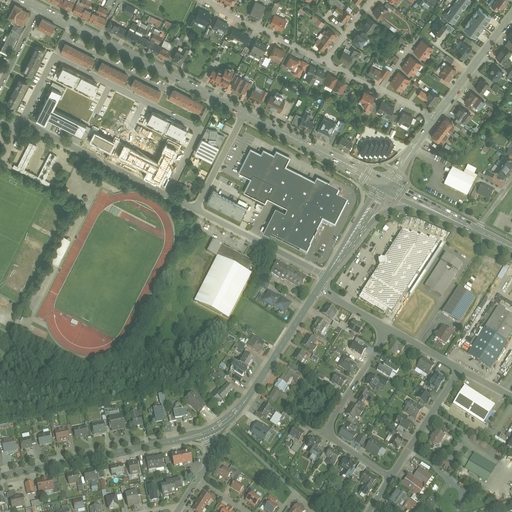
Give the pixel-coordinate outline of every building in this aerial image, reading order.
[(69,0),(65,8),(70,10),(74,3),(69,0)] [(345,5),(338,0),(328,0),(328,1),(333,5),(334,4),(337,6),(334,10),(340,14),(343,9),(342,9),(345,5)] [(456,0),(444,17),(453,23),(469,0),(456,0)] [(493,0),(490,6),(495,10),(497,8),(500,10),(503,6),(507,0),(493,0)] [(265,6),(256,2),(249,15),(258,20),(265,6)] [(13,26),(22,30),(25,24),(24,24),(27,17),(30,12),(23,9),(23,8),(19,5),(14,3),(7,17),(16,21),(13,26)] [(84,8),(76,4),(73,11),(80,15),(84,8)] [(135,8),(127,4),(124,12),(131,15),(135,8)] [(380,4),(377,8),(376,8),(373,12),(382,19),(385,15),(384,14),(387,9),(380,4)] [(274,5),(269,14),(274,17),(275,15),(278,7),(274,5)] [(92,11),(84,8),(80,15),(88,19),(92,11)] [(103,8),(101,13),(100,13),(99,15),(95,23),(103,27),(109,15),(106,14),(108,10),(103,8)] [(491,16),(479,8),(472,18),(463,29),(475,37),(491,16)] [(210,14),(200,9),(196,17),(195,20),(199,22),(199,21),(206,24),(209,19),(208,18),(210,14)] [(340,14),(337,17),(344,22),(350,14),(343,9),(340,14)] [(99,15),(92,11),(88,19),(95,23),(99,15)] [(191,15),(187,23),(193,25),(195,20),(196,17),(191,15)] [(275,15),(274,17),(270,24),(274,26),(281,29),(281,30),(286,21),(275,15)] [(153,16),(150,22),(161,26),(163,21),(153,16)] [(369,17),(362,26),(371,33),(378,24),(369,17)] [(55,24),(42,18),(38,26),(51,33),(55,24)] [(228,24),(217,19),(213,28),(224,33),(228,24)] [(324,23),(318,19),(315,23),(321,27),(324,23)] [(438,20),(436,23),(435,23),(433,26),(433,27),(431,30),(439,36),(446,26),(438,20)] [(110,21),(106,28),(123,37),(126,30),(110,21)] [(137,24),(133,23),(129,30),(133,32),(137,25),(137,24)] [(13,26),(4,44),(3,44),(2,47),(1,50),(9,54),(13,46),(14,47),(16,44),(15,43),(17,39),(21,30),(13,26)] [(237,31),(233,29),(229,37),(233,39),(234,37),(238,39),(241,33),(237,31)] [(335,34),(328,29),(326,31),(325,30),(322,34),(324,35),(322,38),(323,38),(328,42),(329,43),(335,34)] [(129,30),(128,30),(125,37),(131,40),(131,41),(135,33),(133,32),(129,30)] [(142,36),(135,33),(131,41),(138,44),(142,36)] [(154,33),(150,40),(154,43),(158,35),(154,33)] [(246,35),(241,33),(238,39),(242,42),(242,43),(246,45),(250,37),(246,35)] [(148,39),(142,36),(138,44),(144,47),(148,39)] [(472,41),(466,36),(462,41),(463,42),(468,46),(468,45),(472,41)] [(328,42),(323,38),(321,40),(319,38),(315,43),(317,44),(316,45),(323,50),(328,44),(327,43),(328,42)] [(150,40),(148,39),(144,47),(150,51),(154,43),(150,40)] [(251,49),(249,54),(255,57),(261,43),(256,40),(251,49)] [(433,48),(422,40),(418,46),(429,54),(433,48)] [(463,42),(461,45),(461,46),(459,49),(458,49),(455,53),(464,59),(472,48),(468,45),(468,46),(463,42)] [(95,58),(66,43),(61,51),(90,66),(95,58)] [(154,43),(150,51),(151,51),(151,50),(157,54),(161,46),(158,45),(154,43)] [(261,43),(255,57),(260,59),(260,60),(263,55),(267,46),(261,43)] [(37,45),(24,71),(26,72),(26,73),(31,76),(34,70),(35,70),(36,68),(35,67),(40,57),(41,57),(42,55),(42,54),(45,49),(40,46),(39,46),(37,45)] [(171,51),(161,46),(157,54),(167,59),(171,51)] [(275,46),(270,56),(272,57),(280,61),(284,51),(275,46)] [(429,54),(418,46),(413,51),(425,59),(429,54)] [(181,53),(177,51),(173,59),(180,63),(182,61),(183,61),(186,56),(189,49),(184,47),(181,53)] [(506,49),(505,50),(502,48),(499,52),(500,52),(496,57),(503,62),(502,63),(507,66),(511,61),(508,58),(510,56),(509,55),(511,52),(506,49)] [(349,54),(343,51),(339,59),(348,64),(352,56),(355,50),(352,49),(349,54)] [(355,50),(352,56),(358,59),(361,53),(355,50)] [(454,60),(447,55),(444,58),(451,63),(454,60)] [(269,58),(266,57),(263,62),(262,64),(267,66),(272,57),(270,56),(269,58)] [(421,64),(410,56),(406,62),(417,70),(421,64)] [(290,57),(289,57),(285,65),(289,67),(287,69),(290,71),(291,69),(295,71),(294,73),(299,75),(302,68),(299,67),(300,66),(297,64),(299,61),(290,57)] [(308,64),(302,61),(300,66),(299,67),(302,68),(305,70),(308,64)] [(128,75),(102,62),(98,70),(123,83),(128,75)] [(371,67),(371,66),(368,74),(378,79),(380,75),(382,71),(377,68),(379,65),(374,62),(371,67)] [(417,70),(406,62),(402,67),(413,75),(417,70)] [(456,71),(447,64),(443,69),(452,75),(456,71)] [(503,72),(493,65),(491,68),(491,69),(488,74),(487,73),(487,74),(496,81),(496,80),(499,75),(500,76),(503,72)] [(79,74),(63,66),(61,69),(58,76),(73,84),(74,83),(77,85),(76,85),(92,93),(95,86),(97,83),(81,75),(81,76),(78,74),(79,74)] [(311,66),(308,71),(307,73),(310,74),(308,79),(313,81),(313,83),(316,77),(320,80),(321,80),(322,76),(325,72),(318,68),(318,69),(311,66)] [(390,71),(384,67),(382,71),(380,75),(385,78),(390,71)] [(233,71),(226,68),(223,74),(223,75),(212,70),(209,75),(212,76),(210,79),(220,84),(220,82),(226,85),(233,71)] [(452,75),(443,69),(439,74),(448,81),(452,75)] [(410,80),(398,72),(394,77),(406,86),(410,80)] [(331,75),(328,73),(326,78),(324,81),(326,83),(326,84),(333,88),(332,88),(337,79),(331,75)] [(441,79),(433,73),(431,76),(438,82),(441,79)] [(232,86),(244,92),(244,93),(247,87),(249,82),(250,82),(249,82),(249,81),(238,76),(237,76),(237,75),(237,76),(234,81),(232,86)] [(406,86),(394,77),(390,83),(402,91),(406,86)] [(23,81),(20,79),(17,83),(19,84),(16,89),(15,88),(12,94),(13,94),(11,99),(10,99),(8,102),(11,104),(11,105),(15,107),(28,82),(23,80),(23,81)] [(160,92),(135,79),(131,87),(156,100),(160,92)] [(344,83),(337,79),(338,79),(337,79),(332,88),(340,92),(340,91),(343,92),(347,84),(344,82),(344,83)] [(481,79),(478,83),(478,84),(476,88),(482,93),(483,92),(486,95),(489,91),(486,88),(489,84),(481,79)] [(63,87),(51,81),(49,86),(61,92),(63,87)] [(495,84),(492,89),(497,93),(501,88),(495,84)] [(90,96),(93,98),(98,88),(95,86),(92,93),(90,96)] [(62,93),(51,87),(34,119),(50,127),(54,118),(50,117),(54,108),(62,93)] [(203,104),(173,89),(169,97),(199,112),(203,104)] [(253,90),(249,98),(252,99),(252,100),(255,102),(256,101),(258,102),(260,98),(262,95),(253,90)] [(428,95),(421,90),(417,95),(424,100),(428,95)] [(438,96),(431,91),(428,95),(424,100),(424,101),(431,106),(438,96)] [(374,97),(364,92),(360,101),(364,103),(363,105),(363,106),(363,107),(366,108),(367,108),(366,108),(368,105),(370,106),(372,101),(374,97)] [(469,96),(465,102),(465,101),(464,102),(468,104),(472,107),(474,104),(477,107),(479,108),(481,106),(482,106),(484,103),(484,102),(479,98),(479,97),(472,92),(469,95),(469,96)] [(271,94),(266,104),(280,111),(285,101),(282,100),(283,97),(275,93),(274,96),(271,94)] [(372,101),(370,106),(368,105),(366,108),(367,108),(372,111),(372,110),(375,104),(376,103),(372,101)] [(379,106),(377,111),(383,114),(382,115),(389,118),(391,113),(394,108),(388,105),(388,104),(382,101),(379,106)] [(471,114),(461,107),(455,115),(458,117),(463,121),(465,123),(471,114)] [(85,139),(92,127),(54,108),(50,117),(54,118),(81,132),(79,135),(85,139)] [(168,119),(153,111),(151,114),(148,120),(147,121),(163,129),(166,130),(166,131),(181,138),(185,131),(187,128),(171,120),(171,121),(168,119)] [(305,112),(303,117),(296,113),(292,122),(298,125),(309,131),(313,122),(308,119),(310,115),(310,114),(305,112)] [(413,117),(402,112),(400,116),(398,120),(408,126),(413,117)] [(324,118),(319,129),(329,134),(335,124),(324,118)] [(446,118),(442,123),(449,128),(451,125),(452,123),(446,118)] [(341,121),(338,122),(335,128),(341,131),(345,123),(341,121)] [(449,128),(442,123),(440,125),(439,127),(445,132),(446,130),(449,128)] [(445,132),(439,127),(437,130),(435,132),(442,137),(444,134),(445,132)] [(213,160),(225,136),(217,133),(217,130),(210,129),(207,128),(195,151),(213,160)] [(115,141),(94,131),(89,140),(110,151),(115,141)] [(442,137),(435,132),(431,137),(438,142),(440,140),(442,137)] [(353,142),(342,137),(337,145),(348,150),(353,142)] [(384,143),(379,152),(383,154),(384,152),(389,142),(385,140),(384,143)] [(366,141),(360,152),(364,154),(365,152),(370,143),(366,141)] [(370,143),(365,152),(369,154),(375,143),(371,141),(370,143)] [(375,143),(370,153),(374,154),(375,152),(379,143),(376,141),(375,143)] [(379,143),(375,152),(378,154),(379,152),(384,143),(380,141),(379,143)] [(389,142),(384,152),(388,154),(394,143),(390,141),(389,142)] [(34,144),(30,142),(19,165),(22,167),(34,144)] [(132,147),(124,143),(118,155),(154,172),(152,176),(161,180),(176,150),(168,145),(159,164),(130,150),(132,147)] [(34,144),(22,167),(26,169),(37,146),(34,144)] [(315,183),(301,175),(302,174),(299,172),(298,174),(283,167),(288,158),(277,152),(275,156),(264,151),(262,156),(251,150),(239,173),(250,178),(244,192),(265,203),(267,198),(268,198),(270,194),(280,199),(278,203),(287,208),(285,212),(275,208),(263,232),(306,254),(323,221),(334,226),(345,204),(335,198),(337,194),(326,188),(329,184),(317,178),(315,183)] [(54,154),(51,153),(39,175),(43,177),(54,154)] [(54,154),(43,177),(46,179),(58,156),(54,154)] [(510,161),(504,157),(500,161),(502,163),(502,162),(507,166),(510,161)] [(507,166),(502,162),(502,163),(498,168),(507,175),(511,169),(507,166)] [(15,164),(14,167),(49,185),(50,182),(15,164)] [(507,175),(498,168),(494,174),(503,181),(507,175)] [(475,180),(452,169),(444,186),(467,197),(475,180)] [(487,188),(483,185),(483,184),(482,184),(480,190),(477,194),(490,200),(488,199),(490,195),(491,196),(494,190),(487,187),(487,188)] [(242,218),(247,207),(217,192),(219,189),(214,187),(208,201),(242,218)] [(379,264),(379,267),(364,289),(358,298),(374,308),(375,308),(385,314),(388,310),(392,313),(438,242),(430,237),(429,240),(421,235),(419,237),(412,233),(410,235),(403,230),(385,258),(384,260),(378,261),(379,264)] [(252,261),(223,246),(224,245),(213,240),(207,252),(217,257),(195,301),(228,319),(251,274),(247,272),(252,261)] [(445,253),(425,286),(442,297),(463,264),(445,253)] [(290,270),(277,263),(271,273),(284,280),(285,279),(290,270)] [(306,279),(291,269),(290,270),(285,279),(300,289),(306,279)] [(458,287),(442,312),(459,323),(475,298),(458,287)] [(263,301),(269,305),(275,296),(269,292),(263,301)] [(279,299),(275,296),(269,305),(274,308),(275,307),(279,299)] [(286,301),(280,298),(279,299),(275,307),(280,310),(286,301)] [(291,305),(286,301),(280,310),(285,314),(291,305)] [(336,311),(328,306),(322,314),(330,320),(336,311)] [(511,315),(498,307),(468,354),(476,360),(476,361),(481,365),(482,364),(491,369),(507,343),(506,342),(511,331),(511,315)] [(319,319),(312,329),(316,332),(320,335),(327,325),(319,319)] [(363,327),(354,321),(349,328),(358,334),(363,327)] [(442,328),(437,337),(441,340),(440,341),(445,344),(452,334),(442,328)] [(320,335),(316,332),(314,335),(318,337),(325,341),(327,338),(320,335)] [(316,341),(308,336),(302,345),(313,352),(315,348),(312,346),(316,341)] [(264,344),(254,337),(251,342),(261,349),(264,344)] [(251,342),(248,340),(245,344),(248,346),(248,347),(258,354),(261,349),(251,342)] [(401,346),(393,341),(386,351),(394,356),(398,350),(401,352),(404,348),(400,346),(401,346)] [(361,345),(356,342),(351,350),(361,357),(366,350),(360,346),(361,345)] [(244,348),(239,345),(239,346),(237,349),(236,349),(235,350),(236,351),(235,351),(237,353),(237,352),(236,351),(237,349),(246,354),(244,353),(246,350),(244,348)] [(306,355),(298,350),(293,359),(301,363),(306,355)] [(247,355),(241,364),(240,363),(241,364),(249,369),(255,360),(247,355),(246,354),(247,355)] [(346,357),(345,356),(345,357),(340,364),(345,368),(344,369),(351,373),(355,366),(349,362),(350,360),(346,357)] [(384,367),(383,368),(379,366),(377,370),(389,378),(392,374),(393,372),(396,374),(399,370),(389,364),(390,361),(388,360),(383,357),(380,361),(385,364),(383,366),(384,367)] [(423,358),(417,368),(422,371),(429,362),(423,358)] [(429,362),(422,371),(428,375),(434,365),(429,362)] [(248,371),(234,363),(231,368),(232,368),(231,370),(237,374),(242,378),(244,376),(248,371)] [(298,370),(290,365),(288,368),(296,373),(298,370)] [(227,375),(217,369),(211,377),(218,382),(224,388),(228,384),(229,384),(224,379),(227,375)] [(294,373),(287,369),(280,380),(279,380),(277,382),(278,384),(276,384),(274,387),(275,388),(268,399),(269,400),(275,403),(275,404),(279,396),(284,399),(283,400),(285,402),(288,396),(284,394),(292,382),(289,381),(291,378),(296,380),(295,382),(296,383),(300,377),(294,373)] [(242,378),(237,374),(233,380),(239,384),(243,378),(242,378)] [(436,374),(427,388),(436,394),(445,380),(436,374)] [(342,379),(336,375),(332,382),(341,388),(346,381),(342,378),(342,379)] [(379,381),(371,376),(365,384),(374,390),(379,381)] [(224,388),(221,392),(219,390),(218,390),(218,389),(214,393),(211,395),(214,398),(216,399),(218,396),(222,400),(223,401),(233,390),(228,384),(224,388)] [(494,406),(463,387),(453,404),(483,423),(494,406)] [(369,394),(362,390),(356,399),(359,401),(363,404),(363,403),(365,400),(369,402),(369,403),(373,397),(369,394)] [(427,405),(431,398),(420,391),(415,398),(427,405)] [(207,407),(192,393),(185,400),(200,414),(207,407)] [(417,406),(410,401),(408,405),(407,405),(406,407),(406,408),(404,411),(411,416),(416,419),(418,415),(419,415),(420,414),(420,413),(422,409),(417,406)] [(179,403),(178,402),(177,403),(175,405),(178,408),(178,410),(173,411),(174,414),(175,421),(183,419),(184,422),(185,423),(186,423),(186,422),(187,422),(187,421),(191,420),(192,420),(193,419),(193,418),(193,417),(193,415),(191,415),(191,414),(189,412),(188,413),(187,413),(186,409),(183,410),(183,409),(182,406),(180,403),(179,403)] [(162,408),(159,409),(158,408),(156,408),(155,408),(151,409),(151,410),(153,409),(154,412),(153,412),(155,422),(151,422),(151,423),(165,420),(163,412),(168,411),(166,403),(162,404),(162,408)] [(265,404),(259,413),(266,418),(269,414),(274,417),(275,415),(277,413),(272,409),(265,404)] [(360,409),(353,405),(346,415),(354,419),(357,414),(360,416),(363,412),(360,409)] [(136,412),(129,413),(131,419),(132,418),(134,426),(143,425),(141,416),(139,417),(138,413),(137,413),(136,412)] [(122,414),(109,417),(112,431),(125,428),(124,424),(122,414)] [(275,415),(274,417),(269,424),(276,428),(282,420),(280,418),(275,415)] [(407,420),(400,416),(397,421),(401,424),(397,429),(403,432),(405,430),(407,431),(412,424),(407,420)] [(104,422),(92,424),(94,435),(106,432),(105,428),(104,422)] [(258,423),(252,432),(260,438),(261,436),(265,439),(270,432),(270,430),(266,427),(265,428),(258,423)] [(347,423),(345,427),(344,427),(340,434),(347,438),(347,439),(351,442),(356,435),(350,431),(353,427),(354,428),(347,423)] [(86,426),(74,429),(76,438),(87,436),(88,436),(87,432),(86,426)] [(304,433),(295,427),(290,435),(296,440),(294,443),(296,445),(299,441),(304,433)] [(396,431),(390,428),(387,433),(394,437),(395,436),(396,436),(398,433),(396,431)] [(67,429),(61,430),(63,441),(70,440),(69,435),(67,429)] [(55,431),(56,438),(57,442),(63,441),(61,430),(55,431)] [(438,433),(436,432),(435,435),(433,435),(431,438),(431,439),(431,440),(429,443),(434,446),(436,443),(439,445),(444,437),(441,435),(441,434),(441,433),(440,432),(439,433),(438,433)] [(38,435),(39,440),(40,446),(51,443),(49,433),(38,435)] [(394,437),(389,445),(397,450),(399,446),(399,445),(402,440),(396,436),(395,436),(394,437)] [(307,437),(303,444),(307,447),(312,439),(307,437)] [(30,438),(23,440),(21,443),(22,449),(32,447),(32,445),(30,438)] [(14,439),(2,441),(3,447),(4,453),(16,451),(14,439)] [(321,444),(312,439),(307,447),(311,449),(308,453),(313,456),(316,450),(321,444)] [(382,448),(372,441),(369,445),(366,450),(376,457),(382,448)] [(295,446),(294,445),(291,450),(297,453),(300,449),(295,446)] [(340,455),(330,449),(326,455),(325,457),(330,460),(327,464),(332,467),(335,463),(340,455)] [(323,454),(316,450),(313,456),(319,460),(320,460),(323,454)] [(185,453),(182,453),(182,454),(180,454),(176,454),(176,455),(175,455),(172,455),(174,466),(192,463),(190,452),(187,452),(187,453),(186,453),(185,453)] [(467,452),(463,458),(461,457),(457,463),(466,468),(473,456),(467,452)] [(496,467),(474,455),(466,468),(465,469),(487,482),(496,467)] [(162,457),(154,459),(156,469),(156,470),(157,470),(157,468),(163,467),(163,468),(164,468),(162,457)] [(154,458),(146,459),(147,460),(148,468),(149,471),(149,469),(155,468),(156,470),(156,469),(154,459),(154,458)] [(349,461),(345,459),(340,467),(346,471),(342,476),(346,478),(348,476),(353,469),(355,465),(352,463),(352,462),(349,461)] [(137,462),(128,463),(131,475),(139,474),(137,462)] [(122,464),(110,467),(111,470),(112,476),(117,475),(124,473),(124,474),(122,464)] [(238,470),(232,465),(229,470),(231,472),(235,475),(236,474),(238,470)] [(224,470),(219,466),(215,473),(226,480),(231,472),(229,470),(226,468),(224,470)] [(110,467),(103,469),(103,471),(97,472),(98,474),(99,479),(105,478),(103,471),(111,470),(110,467)] [(362,472),(357,468),(355,471),(351,478),(352,475),(358,479),(362,472)] [(420,468),(413,478),(409,475),(401,485),(415,495),(411,500),(418,506),(434,479),(420,468)] [(94,470),(84,472),(86,482),(96,480),(95,475),(94,470)] [(377,479),(366,472),(360,482),(367,487),(366,488),(363,488),(361,492),(361,494),(365,496),(367,496),(369,492),(371,492),(372,491),(371,489),(377,479)] [(77,473),(67,475),(69,484),(77,483),(79,482),(78,480),(77,473)] [(52,479),(38,482),(40,492),(41,492),(40,492),(54,489),(53,485),(52,479)] [(180,480),(166,482),(167,486),(161,487),(163,496),(169,495),(176,494),(175,489),(182,488),(180,480)] [(236,482),(235,481),(234,482),(233,485),(231,487),(240,493),(244,487),(236,482)] [(32,482),(25,483),(28,494),(34,493),(32,482)] [(155,485),(148,486),(151,502),(158,500),(155,485)] [(250,486),(245,493),(250,496),(252,493),(253,494),(255,490),(250,486)] [(404,497),(397,491),(389,501),(397,507),(404,497)] [(23,496),(16,497),(15,492),(9,493),(12,509),(25,506),(24,503),(24,502),(23,496)] [(137,492),(131,493),(134,505),(139,504),(138,496),(137,492)] [(217,497),(209,492),(207,495),(211,498),(215,501),(217,497)] [(131,493),(125,494),(128,506),(134,505),(131,493)] [(207,495),(203,493),(199,500),(198,500),(198,501),(205,506),(211,498),(207,495)] [(253,494),(252,493),(250,496),(246,501),(255,507),(260,499),(253,494)] [(278,500),(271,495),(268,499),(270,501),(275,504),(278,500)] [(116,496),(107,498),(109,510),(118,508),(116,496)] [(435,503),(438,504),(440,500),(431,496),(430,499),(436,501),(435,503)] [(84,508),(82,500),(73,502),(75,510),(84,508)] [(411,500),(409,500),(403,508),(408,511),(419,511),(422,509),(418,506),(411,500)] [(436,504),(429,500),(427,505),(433,509),(436,504)] [(201,511),(205,506),(198,501),(197,503),(192,510),(195,511),(201,511)] [(275,504),(270,501),(264,509),(268,511),(273,511),(278,506),(275,504)]
